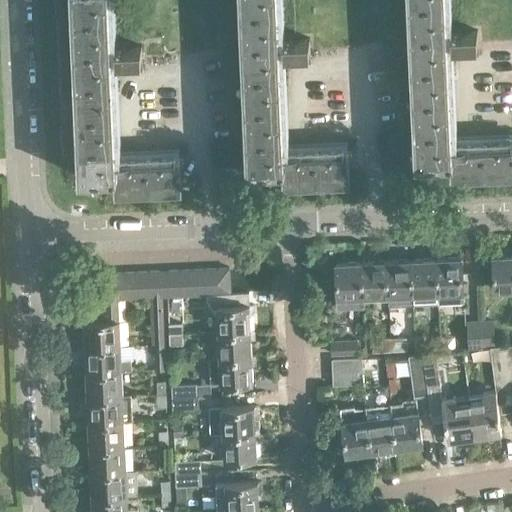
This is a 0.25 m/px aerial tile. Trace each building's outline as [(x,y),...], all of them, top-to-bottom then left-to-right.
[(71,0),(74,51),(74,58),(79,176),(114,174),(115,192),(182,190),(181,185),(181,181),(181,176),(180,158),(180,152),(116,155),(111,59),(125,58),(126,69),(143,68),(143,66),(142,56),(141,45),(128,45),(111,46),(108,0),(71,0)] [(240,0),(247,168),(282,166),(283,185),(306,184),(307,184),(310,184),(350,182),(349,169),(348,150),(348,145),(284,147),(280,51),(293,51),(294,61),(311,60),(311,59),(310,50),(309,37),(292,38),(285,38),(279,38),(278,16),(277,0),(240,0)] [(408,0),(410,32),(410,37),(410,38),(410,41),(415,161),(450,159),(451,177),(511,174),(511,137),(452,139),(447,43),(461,43),(461,54),(478,52),(478,43),(477,30),(476,30),(475,30),(466,30),(453,30),(447,31),(445,0),(408,0)] [(511,290),(511,254),(494,255),(495,291),(511,290)] [(438,303),(464,302),(462,257),(436,258),(438,293),(438,303)] [(438,293),(436,258),(411,259),(413,294),(438,293)] [(413,303),(413,294),(411,259),(387,260),(388,295),(388,304),(413,303)] [(364,305),(375,304),(374,296),(388,295),(387,260),(362,261),(364,296),(363,296),(364,305)] [(364,296),(362,261),(336,263),(338,307),(350,306),(350,297),(363,296),(364,296)] [(216,268),(217,293),(230,293),(229,267),(216,268)] [(206,294),(217,293),(216,268),(204,269),(205,294),(205,295),(206,295),(206,294)] [(180,296),(193,295),(193,294),(192,269),(179,270),(180,295),(180,296)] [(193,295),(205,295),(205,294),(204,269),(192,269),(193,294),(193,295)] [(168,297),(180,296),(180,295),(179,270),(166,270),(168,297)] [(136,298),(150,297),(149,296),(148,271),(135,272),(137,296),(136,298)] [(149,296),(150,297),(161,297),(160,271),(148,271),(149,296)] [(112,299),(118,299),(124,298),(123,272),(111,273),(112,299)] [(124,298),(136,298),(137,296),(135,272),(123,272),(124,298)] [(101,299),(112,299),(111,273),(100,273),(101,299)] [(217,293),(206,294),(206,295),(206,298),(216,313),(217,332),(250,331),(248,304),(249,304),(249,292),(230,293),(217,293)] [(112,299),(101,299),(102,320),(84,321),(85,347),(121,346),(120,320),(118,299),(112,299)] [(481,321),(482,347),(490,346),(494,346),(493,320),(481,321)] [(469,348),(482,347),(481,321),(468,321),(469,348)] [(169,334),(182,333),(182,322),(169,323),(169,334)] [(154,344),(164,344),(163,330),(154,330),(154,344)] [(250,331),(217,332),(218,357),(251,356),(250,331)] [(182,333),(169,334),(170,344),(183,344),(182,333)] [(441,350),(455,349),(454,335),(440,337),(441,350)] [(414,336),(415,350),(425,349),(423,336),(414,336)] [(390,338),(391,351),(408,350),(407,337),(390,338)] [(372,352),(391,351),(390,338),(371,338),(372,352)] [(359,352),(358,339),(332,340),(332,353),(359,352)] [(511,343),(503,345),(511,403),(511,402),(511,343)] [(156,369),(165,368),(164,344),(154,344),(156,369)] [(498,405),(511,403),(503,345),(494,346),(490,346),(495,389),(482,390),(483,394),(470,395),(475,434),(502,430),(498,405)] [(121,358),(121,346),(85,347),(86,372),(122,370),(132,369),(131,358),(121,358)] [(442,396),(442,392),(437,352),(423,354),(428,395),(432,422),(446,421),(448,438),(475,434),(470,395),(456,397),(455,394),(442,396)] [(414,397),(416,397),(428,395),(423,354),(408,354),(414,397)] [(218,357),(209,357),(210,383),(252,381),(251,356),(218,357)] [(333,373),(358,371),(363,371),(362,357),(332,358),(333,373)] [(122,370),(86,372),(87,397),(123,395),(122,370)] [(358,371),(333,373),(334,384),(358,383),(358,371)] [(157,394),(166,393),(166,380),(156,381),(157,394)] [(172,397),(198,395),(197,383),(171,384),(172,397)] [(166,393),(157,394),(157,407),(167,406),(166,393)] [(124,420),(123,395),(87,397),(88,422),(124,420)] [(198,395),(172,397),(172,410),(199,408),(198,395)] [(416,397),(414,397),(402,399),(403,401),(391,403),(397,446),(422,442),(417,409),(418,409),(416,397)] [(372,449),(397,446),(391,403),(367,406),(372,449)] [(254,416),(254,413),(260,413),(260,404),(211,407),(213,432),(222,432),(255,431),(254,428),(258,428),(261,426),(261,418),(257,416),(254,416)] [(355,407),(354,405),(340,407),(342,419),(343,419),(347,452),(372,449),(367,406),(355,407)] [(124,420),(88,422),(89,447),(125,445),(124,420)] [(181,425),(173,426),(174,435),(182,435),(181,425)] [(168,430),(158,430),(159,443),(168,443),(168,430)] [(255,431),(222,432),(223,459),(256,457),(255,431)] [(168,443),(159,443),(159,456),(168,456),(168,443)] [(126,470),(125,445),(89,447),(90,471),(126,470)] [(175,473),(202,472),(201,459),(175,460),(175,473)] [(92,496),(127,495),(139,494),(138,469),(126,470),(90,471),(92,496)] [(202,472),(175,473),(176,485),(202,484),(202,472)] [(161,493),(171,493),(170,480),(161,480),(161,493)] [(258,481),(216,483),(217,509),(259,507),(258,481)] [(171,493),(161,493),(162,506),(171,506),(171,493)] [(128,508),(127,495),(92,496),(92,511),(138,511),(138,508),(128,508)]
